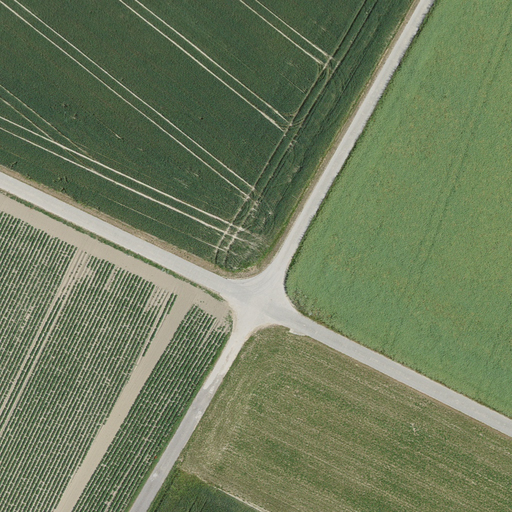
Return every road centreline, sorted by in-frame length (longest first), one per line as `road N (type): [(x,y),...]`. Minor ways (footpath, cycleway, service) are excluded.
road 1 (unclassified): [(254,299),(416,0)]
road 2 (unclassified): [(511,430),(254,299)]
road 3 (unclassified): [(254,299),(0,174)]
road 4 (unclassified): [(134,511),(254,299)]
